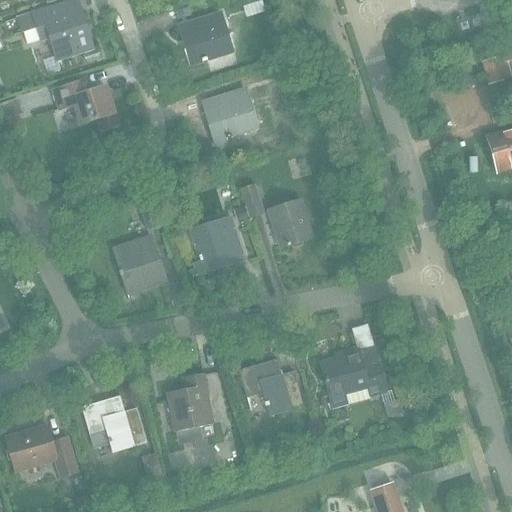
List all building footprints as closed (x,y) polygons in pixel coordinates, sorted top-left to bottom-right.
[(26,32),(36,29),(40,40),(48,37),(56,61),(91,49),(80,16),(68,20),(62,3),(31,14),(21,17),(26,32)] [(220,26),(224,25),(220,13),(177,26),(181,38),(185,37),(193,63),(228,53),(220,26)] [(488,84),(502,80),(496,59),(482,63),(488,84)] [(83,81),(53,91),(59,110),(74,105),(80,124),(97,118),(101,130),(116,125),(112,113),(113,113),(104,87),(87,92),(83,81)] [(243,104),(248,102),(243,89),(201,103),(205,116),(209,114),(217,139),(251,128),(243,104)] [(498,172),(511,167),(511,130),(488,137),(498,172)] [(266,153),(243,161),(250,182),(242,185),(252,215),(268,210),(280,248),(311,238),(299,200),(275,208),(265,177),(273,175),(266,153)] [(139,209),(146,230),(161,225),(154,204),(139,209)] [(230,263),(242,259),(228,217),(216,221),(217,225),(192,233),(203,267),(229,258),(230,263)] [(127,293),(165,280),(150,235),(135,240),(138,250),(115,258),(127,293)] [(371,347),(356,351),(355,347),(334,354),(336,362),(320,367),(331,406),(351,400),(349,391),(367,386),(369,395),(384,391),(371,347)] [(267,416),(303,406),(293,371),(280,375),(275,360),(238,370),(246,397),(261,393),(267,416)] [(171,431),(211,424),(202,373),(179,377),(181,389),(164,392),(171,431)] [(110,453),(145,443),(135,408),(122,411),(118,396),(81,407),(88,434),(104,429),(110,453)] [(55,478),(76,472),(66,437),(50,442),(46,425),(5,437),(15,471),(51,461),(55,478)] [(375,511),(400,511),(391,482),(368,490),(375,511)]
